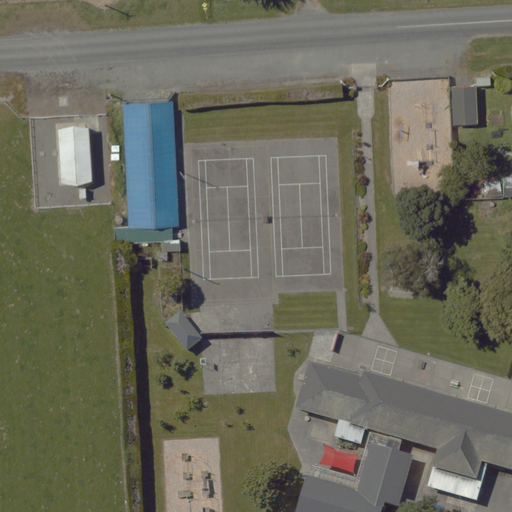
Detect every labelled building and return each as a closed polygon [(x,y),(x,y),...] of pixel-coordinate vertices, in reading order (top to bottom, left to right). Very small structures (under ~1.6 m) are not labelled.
[(474,121),(473,78),(452,78),(452,121),(474,121)] [(180,226),(177,101),(130,102),(133,227),(180,226)] [(94,175),(91,114),(58,116),(61,176),(94,175)] [(187,312),(168,328),(187,352),(207,337),(187,312)] [(511,419),(313,364),(297,421),(435,459),(427,490),(478,505),(488,472),(511,478),(511,419)] [(407,511),(422,462),(373,448),(361,491),(313,477),(302,511),(407,511)]
